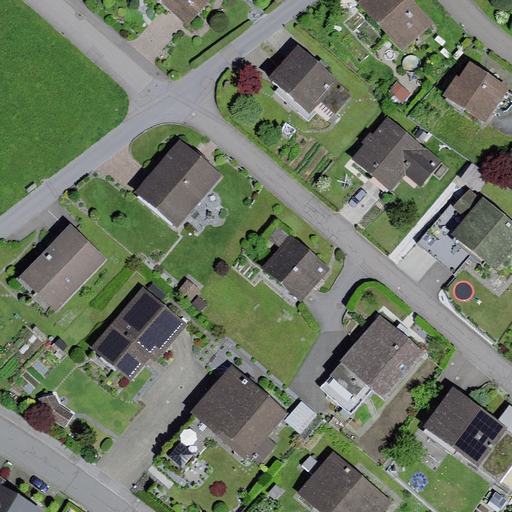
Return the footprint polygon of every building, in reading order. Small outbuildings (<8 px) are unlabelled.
[(209,0),(155,0),(186,27),(209,0)] [(412,0),(361,0),(358,3),(401,50),(432,22),(412,0)] [(353,97),(299,48),(271,78),(310,113),(320,102),(335,115),(353,97)] [(457,76),(444,96),(487,123),(509,88),(470,63),(460,78),(457,76)] [(397,82),(390,90),(404,101),(410,93),(397,82)] [(443,161),(388,117),(353,159),(391,191),(406,173),(422,187),(443,161)] [(222,176),(180,141),(136,193),(178,228),(222,176)] [(452,206),(419,244),(455,274),(473,252),(496,272),(511,252),(511,223),(470,188),(454,208),(452,206)] [(108,259),(71,224),(46,251),(21,277),(58,312),(108,259)] [(279,248),(289,236),(278,227),(268,239),(279,248)] [(330,270),(289,236),(279,248),(261,269),(301,303),(319,282),(330,270)] [(188,280),(178,293),(191,304),(202,290),(188,280)] [(187,325),(143,287),(92,348),(131,380),(148,361),(151,357),(155,361),(187,325)] [(198,300),(194,307),(201,313),(206,307),(198,300)] [(403,332),(380,313),(338,362),(341,364),(331,375),(333,376),(321,389),(352,415),(373,390),(385,400),(426,351),(403,332)] [(287,414),(233,367),(193,413),(195,415),(219,435),(246,459),(249,455),(261,466),(278,446),(268,437),(287,414)] [(498,421),(453,388),(423,429),(500,485),(511,467),(511,434),(506,431),(508,428),(498,421)] [(56,396),(38,399),(48,418),(65,429),(74,415),(60,408),(56,396)] [(318,415),(302,402),(285,422),(301,435),(318,415)] [(511,405),(510,404),(498,421),(508,428),(506,431),(511,434),(511,405)] [(182,480),(219,435),(195,415),(157,459),(182,480)] [(383,511),(392,502),(334,452),(299,494),(319,511),(383,511)] [(6,482),(0,478),(0,511),(42,511),(43,510),(3,487),(6,482)] [(495,493),(489,501),(500,509),(506,501),(495,493)]
